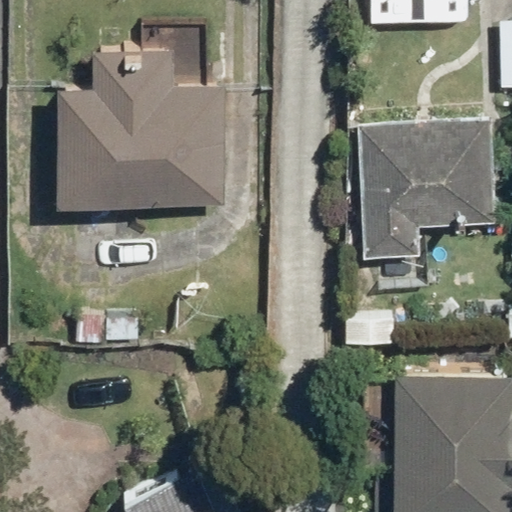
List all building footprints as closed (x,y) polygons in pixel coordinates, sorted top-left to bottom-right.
[(511,15),(497,15),(495,81),(511,81),(511,15)] [(89,78),(53,78),(53,197),(222,198),(222,79),(169,79),(169,41),(89,41),(89,78)] [(488,108),(353,115),(360,249),(417,246),(415,218),(494,214),(488,108)] [(510,361),(390,360),(390,365),(359,365),(359,461),(371,461),(370,511),(510,511),(511,476),(511,400),(509,401),(510,361)] [(125,511),(121,511),(242,511),(219,452),(117,491),(125,511)]
